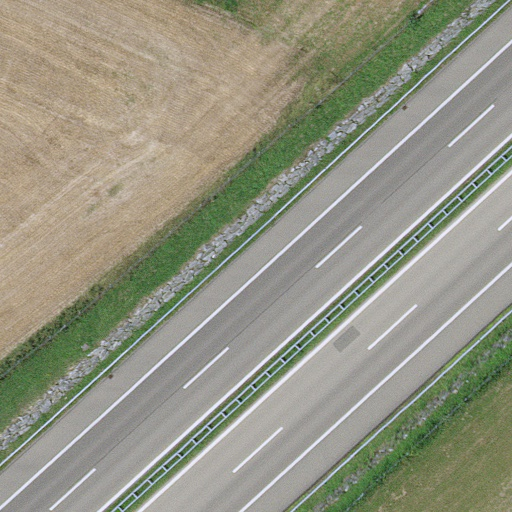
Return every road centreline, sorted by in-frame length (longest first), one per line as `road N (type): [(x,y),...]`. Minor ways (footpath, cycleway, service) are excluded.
road 1 (motorway): [(511,92),(50,511)]
road 2 (motorway): [(192,511),(511,221)]
